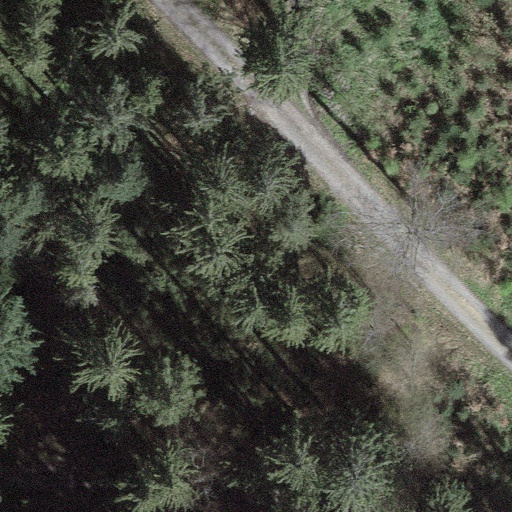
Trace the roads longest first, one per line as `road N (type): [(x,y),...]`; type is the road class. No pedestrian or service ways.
road 1 (track): [(169,0),(511,330)]
road 2 (track): [(0,500),(142,496),(255,511)]
road 3 (track): [(262,89),(360,0)]
